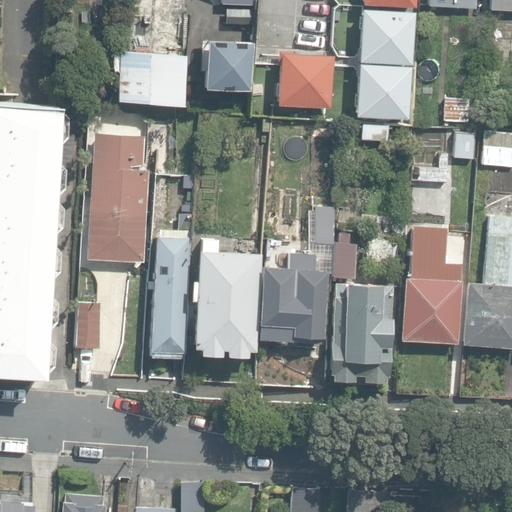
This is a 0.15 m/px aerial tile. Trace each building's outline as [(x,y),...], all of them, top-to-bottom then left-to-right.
[(409,7),(358,4),(356,56),(406,59),(409,7)] [(202,87),(249,90),(252,41),(206,37),(202,87)] [(115,100),(183,105),(187,55),(119,49),(115,100)] [(327,52),(276,50),(274,104),(325,106),(327,52)] [(89,74),(108,67),(102,51),(83,58),(89,74)] [(406,61),(356,59),(354,112),(404,115),(406,61)] [(442,120),(467,121),(468,98),(444,98),(442,120)] [(0,371),(43,374),(55,106),(0,102),(0,371)] [(275,134),(312,135),(312,119),(276,118),(275,134)] [(385,135),(386,121),(358,120),(358,134),(385,135)] [(480,164),(511,167),(511,131),(483,129),(480,164)] [(86,258),(144,261),(149,169),(129,167),(129,164),(141,165),(143,134),(93,132),(86,258)] [(452,156),(471,157),(473,133),(454,132),(452,156)] [(411,178),(445,180),(446,153),(438,153),(438,165),(412,164),(411,178)] [(184,174),(183,188),(192,189),(192,174),(184,174)] [(413,188),(411,212),(442,214),(444,190),(413,188)] [(281,344),(296,345),(297,338),(319,340),(319,335),(322,335),(325,270),(330,270),(334,202),(313,201),(313,206),(308,206),(306,238),(309,238),(308,250),(287,249),(287,253),(276,252),(275,264),(260,263),(256,334),(281,336),(281,344)] [(179,229),(190,230),(191,211),(180,210),(179,229)] [(466,278),(461,343),(511,347),(511,217),(487,215),(482,280),(466,278)] [(398,338),(455,342),(460,262),(443,261),(445,227),(412,225),(409,276),(402,275),(398,338)] [(331,276),(353,277),(356,242),(348,242),(349,232),(339,231),(338,240),(334,240),(331,276)] [(149,355),(184,357),(190,237),(155,235),(149,355)] [(223,351),(246,352),(246,346),(253,347),(259,250),(217,247),(217,236),(200,235),(199,246),(197,246),(195,276),(190,276),(189,296),(193,296),(190,342),(197,343),(197,349),(219,350),(219,345),(224,345),(223,351)] [(362,378),(384,379),(385,372),(388,372),(391,281),(333,279),(331,337),(328,337),(327,369),(331,369),(331,376),(353,377),(353,371),(363,371),(362,378)] [(72,344),(95,344),(97,300),(74,299),(72,344)] [(180,480),(180,511),(204,511),(204,480),(180,480)] [(288,511),(316,511),(318,487),(290,485),(288,511)] [(345,511),(387,511),(389,490),(347,487),(345,511)] [(100,511),(102,500),(99,499),(99,490),(61,488),(59,511),(100,511)] [(52,511),(40,511),(40,502),(26,501),(26,496),(0,495),(0,511),(52,511)]
